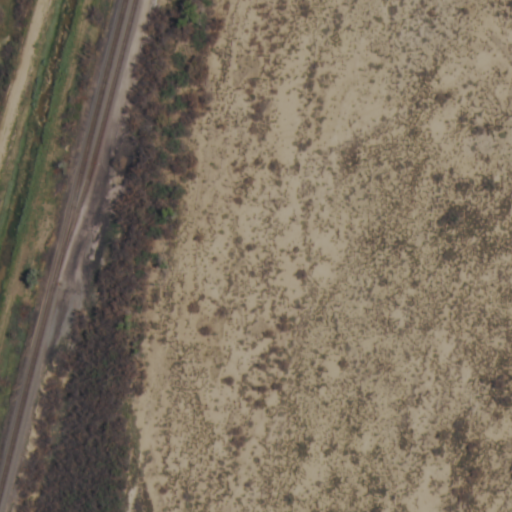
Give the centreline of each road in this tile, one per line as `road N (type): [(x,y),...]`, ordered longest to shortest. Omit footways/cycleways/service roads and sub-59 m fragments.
road 1 (track): [(165,511),(206,372),(237,207),(298,0)]
road 2 (track): [(190,0),(66,511)]
